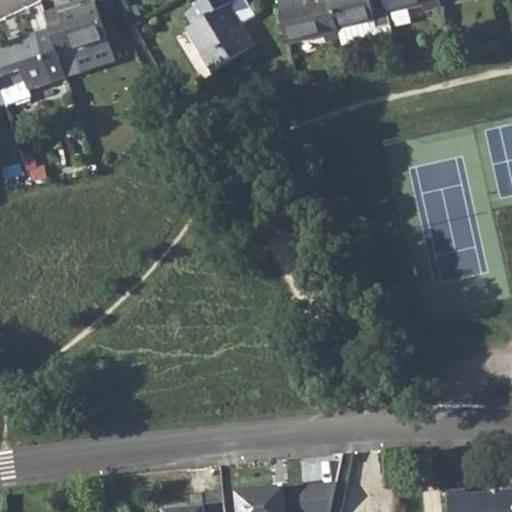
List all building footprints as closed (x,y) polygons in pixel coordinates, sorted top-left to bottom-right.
[(195,25),(188,30),(213,70),(255,44),(241,23),(255,14),(246,0),(210,0),(188,14),(195,25)] [(319,0),(281,0),(290,42),(325,35),(327,41),(341,38),(333,0),(327,0),(320,1),(319,0)] [(333,0),(341,38),(343,44),(379,36),(377,26),(392,23),(390,12),(387,0),(333,0)] [(387,0),(390,12),(424,5),(426,11),(441,8),(439,0),(387,0)] [(63,24),(50,28),(51,29),(63,66),(77,61),(76,54),(110,43),(97,1),(60,13),(63,24)] [(392,23),(377,26),(379,36),(395,33),(392,23)] [(51,29),(0,46),(0,82),(3,91),(26,83),(29,92),(67,79),(63,66),(51,29)] [(222,511),(220,485),(201,487),(202,502),(188,503),(187,501),(165,503),(165,506),(162,506),(162,511),(222,511)] [(450,494),(451,511),(511,511),(511,492),(468,498),(467,493),(450,494)]
